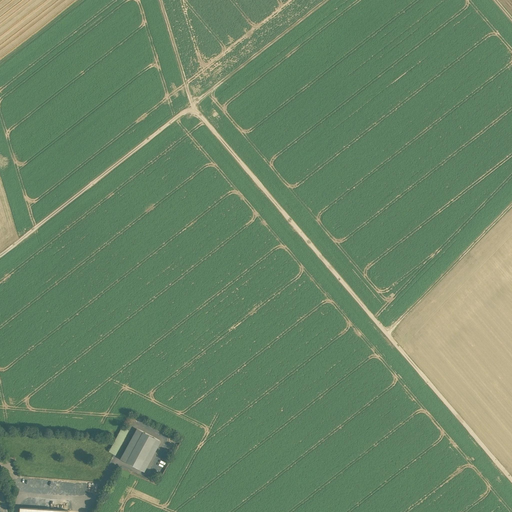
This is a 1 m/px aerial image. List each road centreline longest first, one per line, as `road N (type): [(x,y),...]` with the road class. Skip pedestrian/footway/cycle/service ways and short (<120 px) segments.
road 1 (track): [(511,481),(192,106),(0,256)]
road 2 (track): [(160,0),(192,106),(326,0)]
road 3 (track): [(387,333),(511,204)]
